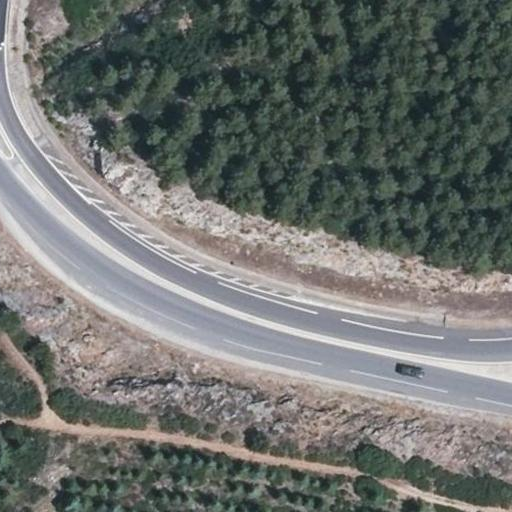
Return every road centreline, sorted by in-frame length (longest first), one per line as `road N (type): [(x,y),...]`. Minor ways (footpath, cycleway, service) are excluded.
road 1 (primary): [(511,352),(465,352),(280,315),(137,253),(78,214),(16,126),(0,40)]
road 2 (primary): [(0,175),(67,247),(162,310),(277,347),(511,393)]
road 3 (track): [(62,426),(141,431),(488,511)]
